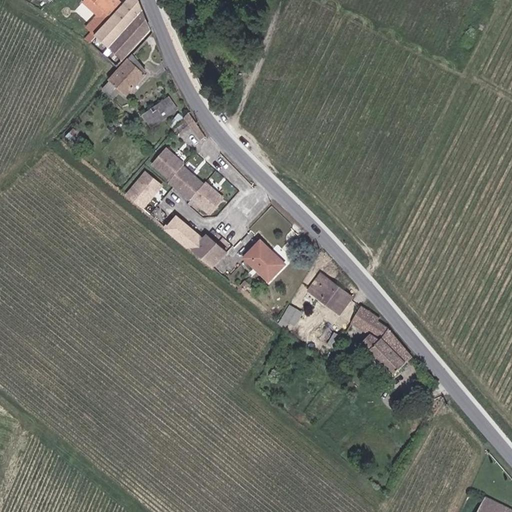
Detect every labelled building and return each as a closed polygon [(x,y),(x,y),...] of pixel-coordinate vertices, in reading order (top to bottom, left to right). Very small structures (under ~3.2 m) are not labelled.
[(83,0),(82,1),(102,19),(106,23),(123,4),(118,0),(83,0)] [(89,42),(103,54),(142,11),(143,10),(139,0),(127,0),(123,4),(106,23),(93,37),(89,42)] [(103,54),(116,68),(151,30),(142,11),(103,54)] [(89,33),(93,37),(106,23),(102,19),(89,33)] [(84,38),(89,42),(93,37),(89,33),(84,38)] [(135,66),(114,87),(126,99),(131,103),(152,83),(135,66)] [(114,87),(106,95),(117,108),(126,99),(114,87)] [(177,105),(173,98),(149,113),(153,121),(177,105)] [(193,116),(188,120),(200,140),(205,138),(193,116)] [(191,199),(207,215),(222,201),(205,184),(203,186),(183,166),(185,165),(168,148),(154,162),(171,179),(169,181),(189,201),(191,199)] [(159,187),(144,173),(125,195),(141,209),(159,187)] [(175,218),(164,231),(209,269),(224,252),(205,235),(200,240),(175,218)] [(267,282),(282,266),(261,243),(246,258),(267,282)] [(342,316),(353,298),(326,280),(323,285),(318,282),(310,295),(342,316)] [(393,385),(413,368),(366,306),(352,326),(371,344),(365,349),(393,385)] [(288,308),(276,325),(283,331),(295,312),(288,308)] [(295,312),(283,331),(289,334),(300,315),(295,312)] [(343,337),(336,332),(328,346),(334,351),(343,337)]
